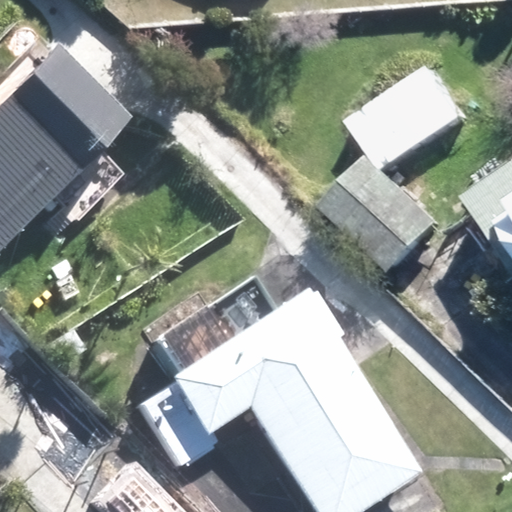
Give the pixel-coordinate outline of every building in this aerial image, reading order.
[(0,250),(128,114),(55,46),(0,104),(0,250)] [(471,118),(438,69),(361,121),(393,170),(471,118)] [(449,226),(383,160),(334,208),(400,274),(449,226)] [(511,180),(486,197),(511,236),(511,180)] [(355,511),(416,473),(300,289),(226,335),(209,310),(156,343),(176,375),(141,397),(188,471),(222,450),(211,432),(247,409),(312,511),(355,511)]
